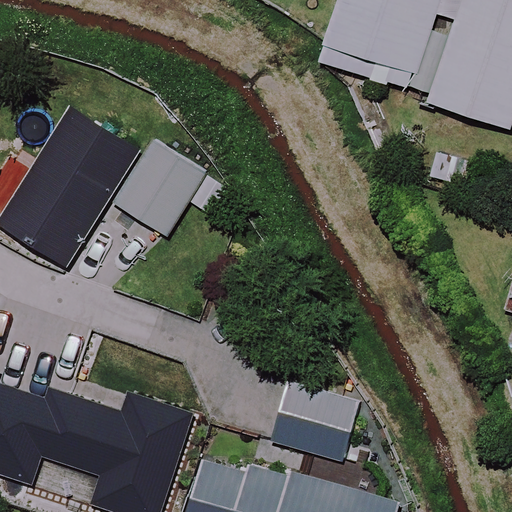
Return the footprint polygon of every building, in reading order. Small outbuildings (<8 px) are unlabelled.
[(443,0),(343,0),(322,65),(511,129),(511,0),(466,0),(453,38),(433,32),(443,0)] [(145,151),(70,106),(0,220),(0,226),(70,270),(112,201),(170,236),(206,177),(150,143),(145,151)] [(0,470),(35,482),(44,455),(107,475),(96,509),(105,511),(162,511),(194,415),(132,395),(126,414),(58,392),(55,400),(0,382),(0,377),(1,373),(0,373),(0,470)] [(361,400),(293,381),(277,441),(345,460),(361,400)] [(398,511),(400,505),(205,458),(192,511),(398,511)]
